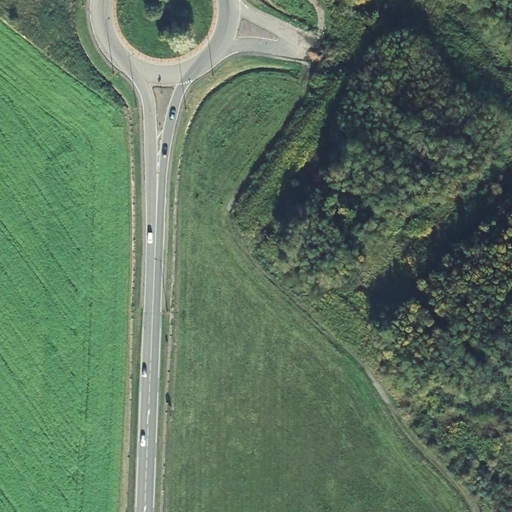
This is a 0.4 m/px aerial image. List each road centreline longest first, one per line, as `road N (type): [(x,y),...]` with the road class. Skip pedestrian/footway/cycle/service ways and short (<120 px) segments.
road 1 (track): [(474,511),(410,438),(360,362),(231,235),(228,207),(306,85),(320,13),(314,0)]
road 2 (primary): [(144,511),(156,204)]
road 3 (primary): [(130,65),(147,96),(156,204)]
road 4 (primary): [(156,204),(170,119),(193,68)]
